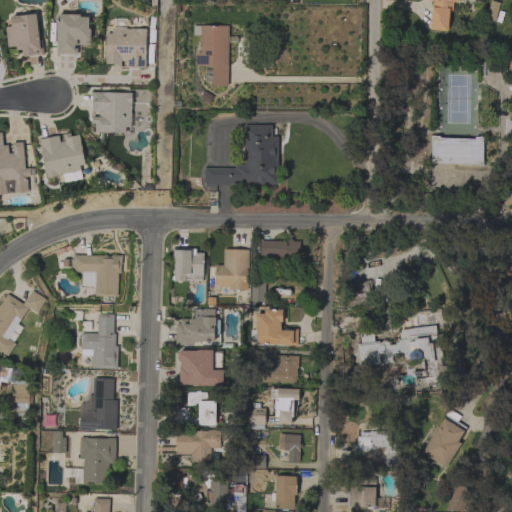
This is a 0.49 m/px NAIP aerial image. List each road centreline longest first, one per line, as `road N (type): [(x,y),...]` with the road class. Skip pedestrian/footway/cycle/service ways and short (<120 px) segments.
road 1 (residential): [(511,215),(456,224),(116,221),(59,230),(0,262)]
road 2 (residential): [(154,222),(145,511)]
road 3 (residential): [(324,511),(329,223)]
road 4 (residential): [(355,223),(375,142),(375,0)]
road 5 (tertiary): [(511,353),(478,223)]
